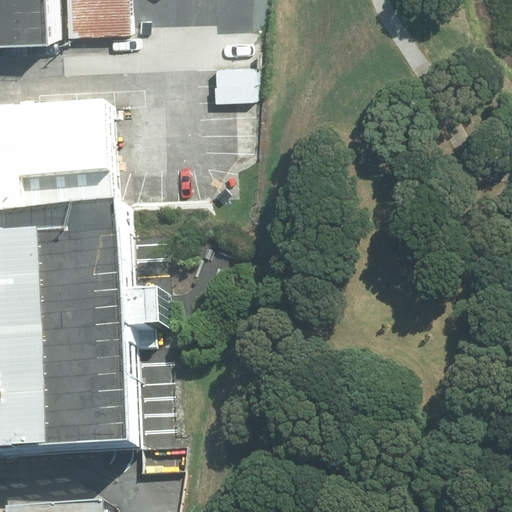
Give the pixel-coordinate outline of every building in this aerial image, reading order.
[(61,0),(0,0),(0,32),(63,30),(61,0)] [(73,0),(76,33),(138,30),(135,0),(73,0)] [(122,104),(0,109),(0,211),(127,205),(122,104)] [(0,235),(62,232),(73,446),(126,444),(154,443),(146,278),(142,203),(127,205),(0,211),(0,235)] [(0,449),(73,446),(62,232),(0,235),(0,449)]
